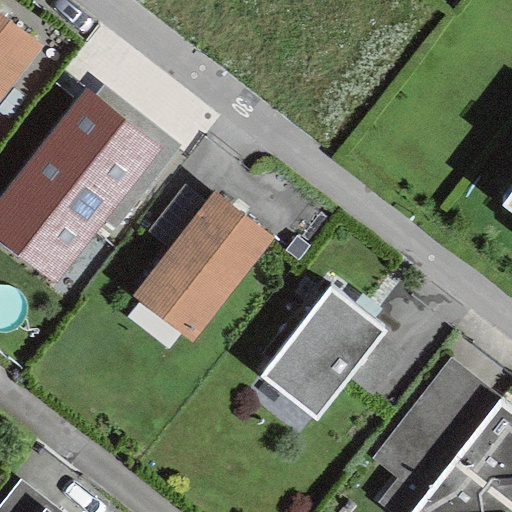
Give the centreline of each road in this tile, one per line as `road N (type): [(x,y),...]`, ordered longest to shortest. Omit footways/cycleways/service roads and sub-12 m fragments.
road 1 (residential): [(97,0),(511,324)]
road 2 (residential): [(0,393),(150,511)]
